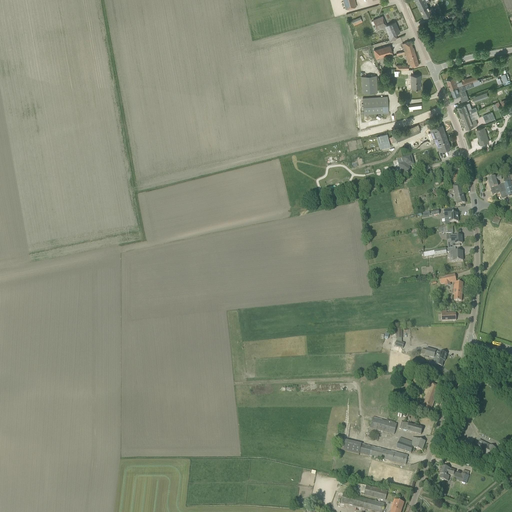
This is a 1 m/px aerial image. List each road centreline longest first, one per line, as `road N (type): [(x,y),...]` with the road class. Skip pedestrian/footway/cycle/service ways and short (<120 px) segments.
road 1 (tertiary): [(409,511),(471,336)]
road 2 (tertiary): [(473,202),(461,142),(432,70)]
road 3 (tertiary): [(471,336),(473,202)]
